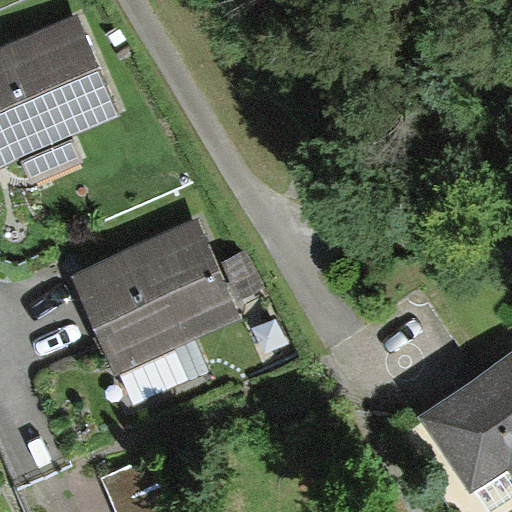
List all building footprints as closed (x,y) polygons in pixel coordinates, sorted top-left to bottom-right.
[(0,143),(111,95),(73,8),(0,40),(0,143)] [(126,398),(188,373),(169,328),(227,304),(190,216),(71,265),(126,398)] [(231,287),(254,277),(239,243),(216,253),(231,287)] [(269,299),(240,310),(256,356),(285,346),(269,299)] [(511,342),(394,419),(455,511),(477,511),(511,489),(511,342)] [(94,463),(114,511),(181,511),(151,440),(94,463)]
